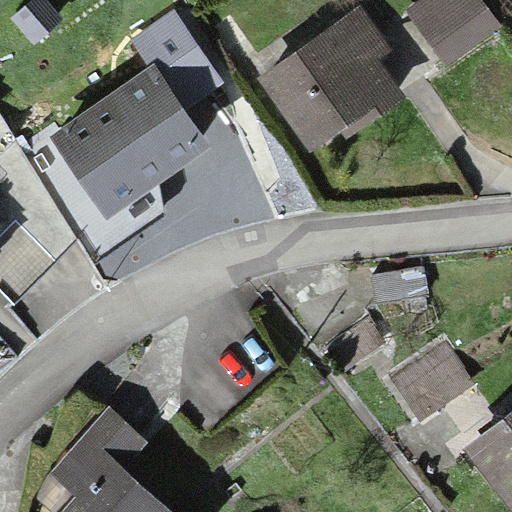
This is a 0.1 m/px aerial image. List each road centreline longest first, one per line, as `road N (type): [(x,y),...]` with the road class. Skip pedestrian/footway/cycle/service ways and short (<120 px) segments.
road 1 (residential): [(0,419),(16,397),(202,260),(293,236),(511,217)]
road 2 (unknown): [(463,511),(302,303),(202,260)]
